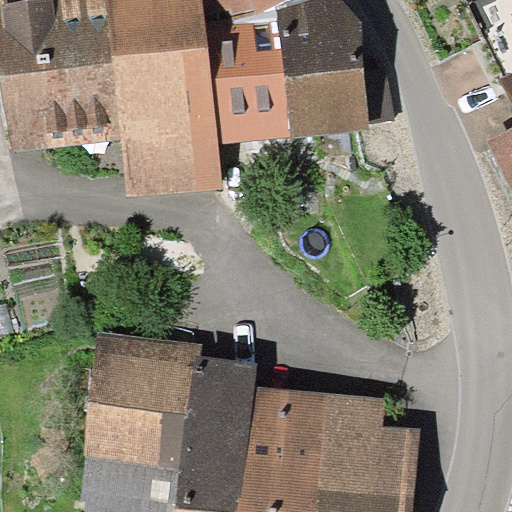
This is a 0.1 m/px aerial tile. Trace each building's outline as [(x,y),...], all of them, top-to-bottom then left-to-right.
[(202,0),(0,0),(0,90),(12,152),(122,140),(128,197),(224,189),(218,144),(202,0)] [(252,0),(202,0),(218,144),(291,137),(277,8),(277,4),(257,12),(252,0)] [(252,0),(257,12),(277,4),(285,0),(252,0)] [(370,129),(370,123),(365,68),(362,19),(345,0),(285,0),(277,4),(277,8),(291,137),(370,129)] [(389,66),(365,68),(370,123),(394,121),(389,66)] [(511,72),(499,79),(511,106),(511,72)] [(511,128),(487,140),(511,191),(511,128)] [(256,360),(202,354),(203,342),(98,331),(80,497),(85,497),(83,511),(239,511),(254,383),(256,360)] [(386,398),(254,383),(239,511),(412,511),(422,430),(383,425),(386,398)]
